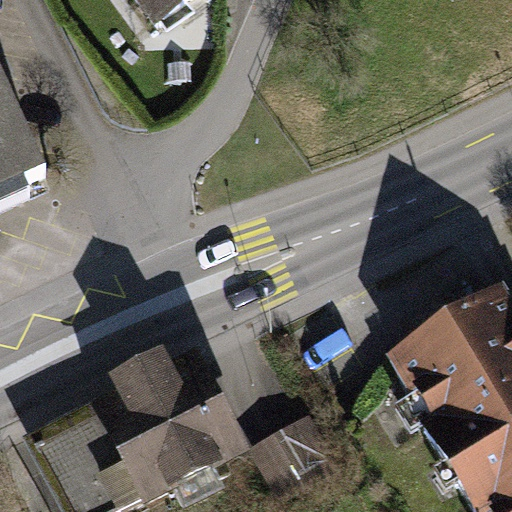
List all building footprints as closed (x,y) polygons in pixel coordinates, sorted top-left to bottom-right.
[(136,0),(159,30),(199,0),(136,0)] [(0,203),(46,182),(0,80),(0,203)] [(511,511),(511,320),(499,299),(396,363),(439,433),(430,439),(447,467),(454,462),(466,482),(459,486),(474,511),(482,511),(487,509),(489,511),(511,511)] [(127,405),(36,453),(67,511),(132,511),(174,490),(185,511),(223,491),(212,471),(238,457),(193,371),(169,383),(161,368),(119,390),(127,405)] [(255,456),(283,503),(336,472),(308,425),(255,456)]
